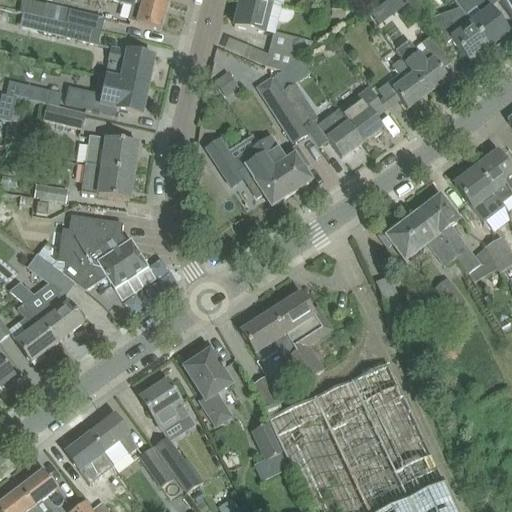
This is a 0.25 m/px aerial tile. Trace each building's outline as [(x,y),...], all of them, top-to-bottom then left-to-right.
[(105,0),(131,7),(127,21),(127,22),(137,25),(140,25),(160,31),(168,1),(162,0),(105,0)] [(283,10),(271,7),(242,0),(240,0),(234,28),(264,35),(268,20),(280,23),(283,10)] [(242,0),(271,7),(282,10),(284,0),(242,0)] [(399,0),(389,0),(386,2),(395,15),(405,7),(399,0)] [(402,0),(417,21),(430,13),(420,0),(402,0)] [(481,0),(452,0),(459,10),(462,14),(489,50),(490,49),(492,51),(501,44),(499,42),(508,35),(510,34),(491,10),(491,9),(490,10),(481,0)] [(511,0),(496,0),(499,3),(511,20),(511,0)] [(100,33),(104,19),(69,11),(69,10),(46,4),(43,19),(100,33)] [(443,16),(428,21),(446,45),(451,41),(457,49),(469,65),(489,50),(462,14),(451,22),(448,19),(446,20),(443,16)] [(97,47),(100,33),(43,19),(39,33),(97,47)] [(268,56),(265,68),(282,72),(285,71),(300,59),(305,42),(273,33),(268,56)] [(409,42),(395,52),(402,60),(428,96),(448,80),(441,70),(450,64),(438,48),(430,38),(421,45),(426,52),(420,56),(409,42)] [(148,88),(154,58),(111,49),(105,79),(148,88)] [(407,111),(428,96),(402,60),(392,68),(398,77),(377,92),(390,109),(399,102),(407,111)] [(282,72),(274,79),(282,93),(291,107),(305,127),(303,128),(304,129),(318,149),(328,142),(341,160),(362,145),(338,113),(337,112),(319,126),(315,121),(317,119),(304,99),(295,85),(285,71),(282,72)] [(228,76),(215,86),(225,98),(238,89),(228,76)] [(68,90),(65,105),(115,116),(116,111),(122,113),(142,117),(148,88),(105,79),(101,97),(68,90)] [(24,86),(11,98),(17,99),(33,103),(46,106),(46,107),(58,110),(61,95),(49,92),(24,86)] [(374,140),(382,134),(380,131),(383,129),(376,120),(385,112),(368,90),(338,113),(362,145),(372,137),(374,140)] [(46,107),(42,122),(80,131),(84,116),(58,110),(46,107)] [(291,107),(275,117),(294,146),(307,137),(302,128),(303,128),(305,127),(291,107)] [(105,141),(89,138),(85,166),(134,174),(138,145),(105,140),(105,141)] [(270,138),(258,146),(291,196),(311,183),(303,170),(308,167),(297,149),(283,158),(270,138)] [(248,156),(234,164),(245,180),(243,181),(257,202),(263,197),(271,209),(291,196),(258,146),(246,154),(248,156)] [(228,154),(214,163),(231,189),(243,181),(245,180),(234,164),(228,154)] [(484,159),(474,167),(476,170),(500,202),(511,193),(511,194),(511,173),(497,154),(495,155),(487,162),(484,159)] [(18,177),(20,162),(10,161),(8,176),(18,177)] [(129,202),(134,174),(85,166),(81,194),(98,197),(98,198),(129,202)] [(476,170),(454,187),(472,210),(483,225),(505,208),(500,202),(476,170)] [(66,204),(68,192),(36,187),(34,199),(66,204)] [(32,208),(33,200),(21,198),(19,206),(32,208)] [(469,275),(480,268),(451,228),(458,222),(439,198),(421,212),(457,259),(469,275)] [(47,217),(49,205),(37,204),(35,215),(47,217)] [(457,259),(421,212),(401,227),(398,223),(378,238),(387,250),(392,247),(404,263),(427,246),(445,269),(457,259)] [(64,262),(62,276),(74,285),(75,286),(85,293),(107,279),(114,292),(122,303),(155,281),(148,270),(143,262),(136,251),(131,242),(127,245),(121,236),(117,236),(119,225),(71,218),(68,234),(73,235),(69,263),(64,262)] [(511,289),(511,261),(500,241),(486,249),(501,275),(502,274),(511,290),(511,289)] [(45,248),(38,258),(41,260),(53,269),(57,265),(49,259),(50,257),(48,255),(50,252),(45,248)] [(34,269),(32,272),(50,285),(51,286),(65,297),(74,285),(62,276),(53,269),(41,260),(34,269)] [(447,282),(434,292),(452,315),(453,314),(465,305),(447,282)] [(23,306),(27,309),(55,346),(83,325),(82,323),(84,322),(84,318),(80,313),(77,312),(75,314),(68,305),(68,304),(65,301),(57,296),(47,290),(25,306),(24,306),(23,306)] [(311,313),(300,295),(271,314),(301,361),(312,379),(323,372),(308,349),(331,334),(316,310),(311,313)] [(17,344),(16,345),(19,349),(31,365),(55,346),(27,309),(23,306),(23,305),(17,310),(24,319),(19,324),(28,336),(17,344)] [(301,361),(271,314),(241,333),(260,362),(278,350),(289,368),(301,386),(312,379),(301,361)] [(0,344),(11,336),(8,332),(0,321),(0,344)] [(186,369),(184,370),(204,401),(200,403),(211,420),(217,429),(233,419),(219,396),(234,387),(226,376),(228,375),(224,370),(214,355),(211,357),(209,354),(206,356),(205,354),(196,360),(197,362),(193,364),(186,369)] [(0,388),(15,377),(3,361),(0,358),(0,388)] [(396,386),(388,368),(280,414),(275,403),(263,411),(275,438),(311,511),(456,511),(397,386),(396,386)] [(263,411),(275,403),(274,402),(279,399),(266,378),(253,387),(267,408),(263,410),(263,411)] [(142,399),(140,400),(151,417),(154,422),(154,421),(161,431),(177,420),(181,426),(190,420),(180,405),(181,404),(178,399),(167,383),(151,393),(149,391),(141,396),(142,399)] [(114,417),(89,436),(104,456),(113,467),(127,455),(129,457),(139,450),(126,433),(114,417)] [(265,463),(281,455),(268,427),(251,434),(265,463)] [(89,436),(65,455),(78,471),(90,487),(99,480),(114,469),(113,467),(104,456),(89,436)] [(167,440),(154,449),(169,471),(186,495),(203,483),(187,459),(183,461),(171,443),(168,439),(167,440)] [(170,502),(182,493),(151,450),(139,458),(170,502)] [(41,473),(39,470),(29,477),(31,480),(19,490),(35,511),(54,511),(46,501),(58,492),(43,472),(41,473)] [(35,511),(19,490),(0,504),(0,511),(35,511)] [(238,511),(232,502),(218,511),(238,511)]
